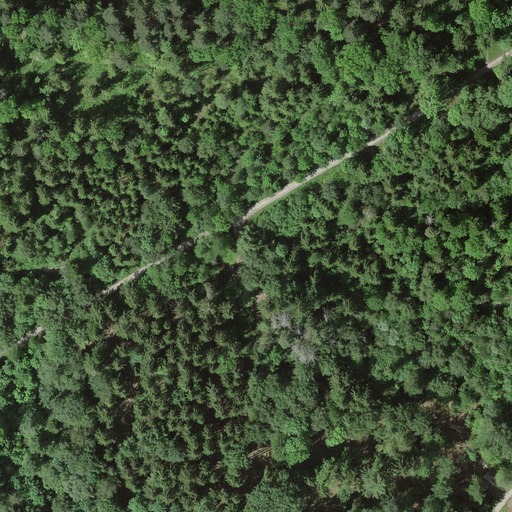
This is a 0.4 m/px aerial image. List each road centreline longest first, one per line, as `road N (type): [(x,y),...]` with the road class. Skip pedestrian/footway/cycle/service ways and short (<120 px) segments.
road 1 (track): [(226,223),(493,62)]
road 2 (track): [(0,352),(226,223)]
